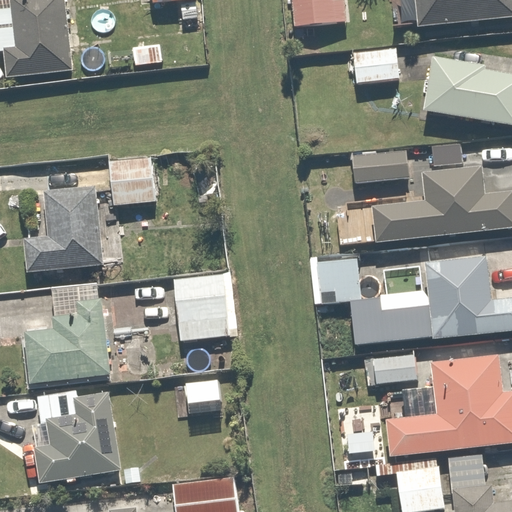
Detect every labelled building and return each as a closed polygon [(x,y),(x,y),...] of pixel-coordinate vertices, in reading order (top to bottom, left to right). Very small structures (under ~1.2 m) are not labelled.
[(193,0),(150,0),(151,18),(195,16),(193,0)] [(332,0),(288,0),(291,41),(335,38),(332,0)] [(511,0),(412,0),(413,40),(511,40),(511,0)] [(0,89),(71,86),(67,5),(0,8),(0,55),(14,55),(15,64),(0,64),(0,89)] [(203,32),(179,34),(181,62),(205,60),(203,32)] [(393,64),(349,68),(351,98),(396,94),(393,64)] [(489,79),(428,71),(420,126),(511,139),(511,89),(488,87),(489,79)] [(405,171),(345,171),(345,194),(405,193),(405,171)] [(151,174),(106,176),(108,219),(153,216),(151,174)] [(354,216),(357,257),(511,242),(509,212),(482,214),(478,177),(414,183),(417,210),(354,216)] [(95,288),(93,202),(39,203),(40,250),(15,251),(16,290),(95,288)] [(349,310),(344,359),(511,347),(511,311),(485,313),(482,267),(416,271),(419,308),(349,310)] [(348,275),(315,275),(316,313),(349,312),(348,275)] [(226,288),(168,291),(171,355),(230,353),(226,288)] [(105,394),(101,303),(48,306),(49,334),(43,334),(44,353),(16,354),(19,398),(105,394)] [(404,371),(365,375),(368,402),(407,398),(404,371)] [(376,435),(380,472),(511,458),(511,428),(510,409),(488,411),(483,371),(421,377),(427,430),(376,435)] [(214,399),(181,401),(183,423),(215,421),(214,399)] [(113,492),(108,408),(71,410),(73,437),(41,439),(42,464),(28,464),(30,497),(113,492)] [(160,431),(138,432),(139,455),(161,454),(160,431)] [(429,511),(427,484),(389,487),(390,511),(429,511)] [(228,511),(227,496),(167,500),(167,511),(228,511)] [(486,511),(486,503),(443,505),(443,511),(486,511)]
